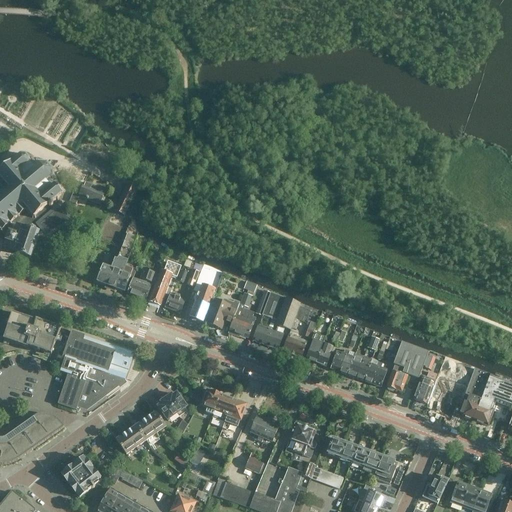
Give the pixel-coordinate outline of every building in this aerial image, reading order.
[(0,233),(1,233),(2,234),(2,233),(5,237),(3,242),(4,243),(7,244),(11,245),(10,250),(19,253),(18,254),(29,257),(31,254),(37,233),(11,224),(19,217),(20,218),(21,217),(20,216),(27,210),(33,217),(32,218),(33,219),(35,218),(36,219),(38,218),(36,216),(49,206),(50,207),(53,207),(54,206),(54,204),(53,202),(57,199),(57,200),(59,199),(58,199),(62,195),(63,195),(63,194),(62,194),(54,185),(55,184),(53,184),(50,180),(51,180),(52,181),(53,179),(52,179),(52,172),(54,172),(54,170),(52,170),(48,165),(49,164),(47,163),(46,165),(39,164),(39,163),(37,163),(38,165),(34,168),(30,165),(30,164),(29,163),(29,160),(30,160),(30,159),(29,159),(26,156),(26,155),(25,154),(25,155),(20,155),(19,154),(18,155),(19,156),(12,162),(11,161),(10,162),(11,163),(0,172),(0,181),(3,185),(0,187),(0,233)] [(105,192),(85,183),(81,192),(75,190),(69,202),(76,205),(79,196),(100,205),(105,192)] [(128,183),(114,212),(124,216),(138,188),(128,183)] [(121,272),(122,273),(133,244),(136,237),(127,234),(117,260),(115,259),(111,269),(112,269),(106,285),(115,289),(121,272)] [(139,246),(133,244),(122,273),(121,272),(115,289),(125,292),(131,276),(128,275),(134,259),(139,246)] [(165,272),(161,270),(157,280),(154,286),(148,301),(150,302),(149,302),(160,306),(161,306),(173,276),(176,277),(180,268),(168,263),(165,272)] [(187,285),(193,287),(199,273),(201,266),(196,264),(193,270),(187,285)] [(112,269),(111,269),(103,266),(99,277),(97,282),(106,285),(112,269)] [(196,301),(191,314),(190,317),(191,318),(191,317),(192,318),(193,316),(196,317),(195,319),(202,322),(203,322),(217,286),(212,284),(216,273),(202,268),(198,279),(199,280),(199,279),(204,281),(204,282),(206,282),(205,286),(202,285),(199,292),(198,292),(194,300),(196,301)] [(151,285),(154,286),(157,280),(145,275),(146,273),(143,272),(140,281),(133,279),(128,294),(146,300),(147,297),(151,285)] [(255,293),(258,286),(247,281),(245,289),(255,293)] [(262,316),(270,294),(264,292),(256,314),(262,316)] [(170,295),(165,308),(180,314),(185,301),(178,298),(179,295),(175,294),(174,296),(170,295)] [(248,339),(249,337),(256,318),(253,317),(254,313),(244,309),(245,307),(250,308),(254,297),(245,294),(241,305),(240,305),(230,331),(229,331),(229,332),(240,336),(248,339)] [(278,349),(280,346),(284,335),(277,333),(279,327),(290,332),(300,305),(270,294),(262,316),(261,317),(254,337),(253,340),(253,341),(278,350),(279,349),(278,349)] [(215,301),(207,323),(221,329),(224,321),(226,322),(231,325),(240,303),(234,301),(233,303),(224,300),(222,301),(221,303),(215,301)] [(36,321),(12,313),(7,327),(8,327),(3,340),(28,349),(28,348),(51,355),(56,342),(56,343),(61,328),(36,320),(36,321)] [(306,336),(312,338),(317,325),(311,323),(306,336)] [(369,340),(372,334),(364,331),(362,337),(369,340)] [(72,332),(68,343),(62,359),(64,360),(60,372),(68,375),(58,405),(76,411),(78,406),(81,407),(84,408),(96,399),(101,399),(125,381),(126,376),(117,365),(112,363),(115,352),(113,351),(114,349),(84,339),(85,336),(72,332)] [(339,338),(337,341),(338,341),(342,343),(344,339),(346,333),(342,332),(341,332),(339,338)] [(323,342),(325,336),(316,333),(314,338),(323,342)] [(289,336),(284,350),(283,352),(301,359),(307,343),(300,340),(300,338),(295,336),(295,338),(289,336)] [(353,337),(348,349),(355,352),(359,339),(353,337)] [(379,340),(373,338),(369,349),(375,352),(379,340)] [(316,364),(323,344),(322,344),(322,343),(318,342),(313,341),(306,360),(316,364)] [(395,359),(402,343),(397,341),(391,358),(395,359)] [(395,391),(402,393),(407,377),(406,377),(406,375),(419,379),(428,353),(402,343),(394,365),(395,365),(387,388),(388,390),(393,392),(395,391)] [(333,348),(323,344),(316,364),(326,368),(333,348)] [(339,373),(347,352),(345,351),(343,355),(337,353),(331,370),(339,373)] [(348,376),(354,359),(348,357),(349,352),(347,352),(339,373),(348,376)] [(381,388),(387,371),(381,369),(382,365),(371,360),(370,365),(365,363),(366,359),(361,357),(360,361),(354,359),(348,376),(381,388)] [(423,367),(430,370),(434,360),(427,358),(423,367)] [(427,405),(441,410),(441,411),(442,410),(450,413),(455,398),(458,392),(455,391),(457,386),(467,390),(474,370),(468,368),(464,379),(460,378),(458,381),(439,374),(427,405)] [(481,401),(482,397),(490,375),(474,369),(474,370),(467,390),(458,416),(473,421),(481,401)] [(425,404),(426,403),(436,375),(429,372),(427,378),(423,377),(414,400),(425,404)] [(511,405),(511,382),(490,375),(482,397),(511,408),(511,405)] [(212,416),(220,394),(212,391),(211,392),(207,391),(201,407),(202,408),(201,410),(206,412),(205,413),(212,416)] [(228,411),(232,401),(231,400),(221,396),(221,395),(220,394),(212,416),(218,418),(218,420),(224,423),(226,416),(228,411)] [(172,396),(167,399),(179,418),(187,412),(185,409),(186,408),(177,395),(173,398),(172,396)] [(179,418),(167,399),(162,403),(163,405),(159,407),(168,421),(169,420),(171,423),(179,418)] [(235,402),(232,401),(228,411),(226,416),(224,423),(238,428),(246,405),(235,401),(235,402)] [(495,407),(481,401),(473,421),(488,427),(495,407)] [(144,419),(145,421),(156,435),(166,428),(155,412),(144,419)] [(0,465),(2,465),(4,465),(6,465),(8,464),(10,464),(12,463),(15,462),(17,461),(18,460),(21,459),(65,428),(61,423),(60,422),(59,421),(59,420),(57,419),(56,418),(54,417),(53,417),(51,416),(48,415),(46,415),(44,415),(42,415),(41,415),(39,416),(36,416),(35,417),(33,418),(6,437),(5,438),(3,439),(2,439),(1,439),(0,439),(0,465)] [(272,442),(278,429),(279,427),(257,417),(250,433),(259,437),(257,441),(261,443),(263,439),(272,442)] [(156,435),(145,421),(144,419),(135,426),(136,428),(146,442),(156,435)] [(182,422),(176,432),(183,435),(188,425),(182,422)] [(295,425),(295,427),(290,440),(296,443),(293,452),(310,458),(314,449),(313,449),(315,444),(312,443),(316,432),(307,429),(308,429),(304,427),(304,428),(295,425)] [(146,442),(136,428),(135,426),(125,433),(126,434),(136,449),(146,442)] [(136,449),(126,434),(125,433),(115,440),(126,456),(136,449)] [(340,460),(345,443),(344,443),(344,442),(341,441),(333,439),(327,455),(340,460)] [(352,462),(358,448),(356,447),(357,447),(353,445),(353,446),(345,443),(340,460),(352,464),(352,462)] [(364,467),(369,452),(369,451),(366,450),(365,451),(358,448),(352,462),(352,464),(350,468),(362,472),(364,467)] [(197,450),(193,458),(201,463),(206,455),(197,450)] [(375,475),(382,457),(381,456),(378,454),(378,455),(369,452),(364,467),(369,468),(367,472),(375,475)] [(245,469),(258,474),(262,463),(253,460),(255,455),(250,453),(245,469)] [(390,460),(382,457),(375,475),(388,480),(395,461),(393,461),(393,460),(390,459),(390,460)] [(84,458),(82,459),(83,460),(77,464),(75,465),(74,467),(73,466),(71,468),(72,468),(66,472),(64,473),(65,473),(63,475),(62,474),(62,475),(63,477),(63,476),(67,482),(68,484),(69,483),(70,485),(70,486),(71,487),(76,493),(75,493),(76,495),(77,494),(80,498),(79,498),(80,499),(81,498),(81,497),(87,493),(89,492),(88,492),(92,489),(92,490),(95,487),(99,484),(98,482),(100,481),(101,481),(100,479),(99,479),(95,474),(95,473),(94,472),(92,470),(93,470),(91,468),(87,463),(87,462),(86,461),(84,459),(85,459),(84,458)] [(304,479),(310,481),(315,466),(309,464),(304,479)] [(291,511),(299,491),(296,490),(302,473),(288,468),(284,481),(280,480),(278,483),(282,484),(276,501),(255,494),(249,509),(256,511),(291,511)] [(317,482),(321,470),(315,468),(311,480),(317,482)] [(322,484),(326,472),(321,470),(317,482),(322,484)] [(186,471),(181,482),(187,485),(188,486),(190,481),(193,474),(186,471)] [(328,486),(332,474),(326,472),(322,484),(328,486)] [(334,488),(338,477),(332,474),(328,486),(334,488)] [(339,490),(343,479),(338,477),(334,488),(339,490)] [(437,478),(428,496),(432,498),(434,495),(440,499),(449,480),(441,477),(440,479),(440,478),(438,477),(437,478)] [(226,484),(219,481),(213,496),(220,499),(249,509),(254,494),(226,484)] [(208,482),(203,492),(211,495),(215,485),(208,482)] [(460,511),(469,489),(470,486),(462,484),(462,486),(458,484),(451,504),(452,504),(450,508),(460,511)] [(389,486),(387,492),(395,495),(397,489),(389,486)] [(111,488),(97,511),(151,511),(150,511),(143,507),(142,507),(135,503),(135,502),(127,498),(128,498),(127,498),(118,493),(118,492),(117,492),(112,489),(111,488)] [(461,511),(472,511),(481,491),(473,488),(473,490),(469,489),(460,511),(461,511)] [(378,509),(383,498),(369,491),(364,503),(378,509)] [(488,493),(481,491),(472,511),(485,511),(489,502),(491,497),(487,495),(488,493)] [(35,511),(14,494),(13,494),(12,494),(0,508),(0,509),(0,511),(35,511)] [(171,511),(172,511),(171,511),(190,511),(195,503),(193,502),(193,501),(190,500),(189,501),(184,498),(184,497),(182,496),(181,497),(179,496),(171,511)] [(501,502),(501,503),(498,511),(511,511),(511,503),(510,504),(505,502),(504,503),(502,502),(503,501),(502,500),(501,502)] [(376,511),(378,509),(364,503),(359,501),(354,511),(376,511)]
